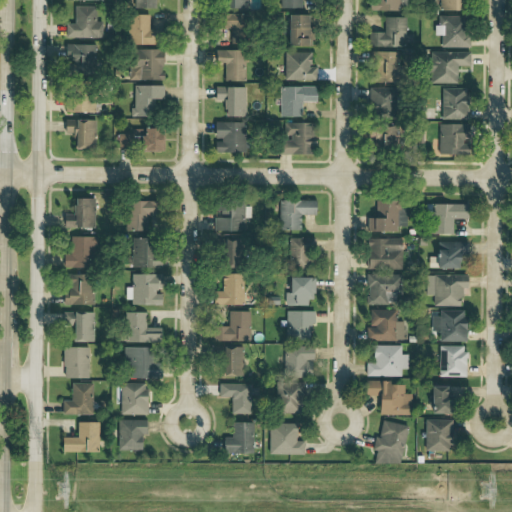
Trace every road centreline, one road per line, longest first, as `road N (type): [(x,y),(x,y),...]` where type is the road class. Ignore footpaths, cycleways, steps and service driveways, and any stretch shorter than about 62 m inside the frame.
road 1 (tertiary): [(31,511),(37,0)]
road 2 (residential): [(511,179),(0,175)]
road 3 (residential): [(186,423),(190,0)]
road 4 (residential): [(491,422),(494,0)]
road 5 (residential): [(344,0),(338,421)]
road 6 (tertiary): [(4,0),(4,278)]
road 7 (tertiary): [(4,380),(1,511)]
